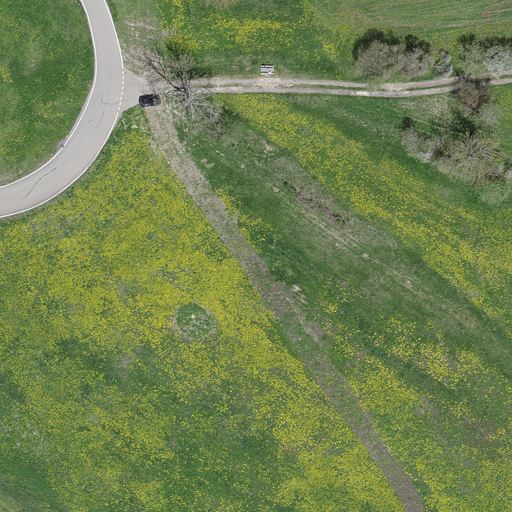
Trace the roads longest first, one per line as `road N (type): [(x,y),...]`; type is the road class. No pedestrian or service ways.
road 1 (track): [(134,91),(511,356)]
road 2 (track): [(106,94),(269,84),(402,87),(511,73)]
